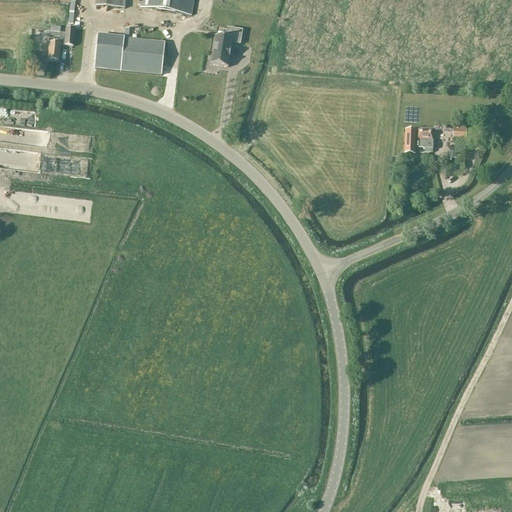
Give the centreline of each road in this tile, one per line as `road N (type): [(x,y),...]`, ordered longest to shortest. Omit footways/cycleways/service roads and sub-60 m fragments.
road 1 (tertiary): [(323,270),(259,184),(158,111),(0,80)]
road 2 (tertiary): [(324,511),(343,420),(323,270)]
road 3 (unclassified): [(323,270),(481,200),(511,170)]
